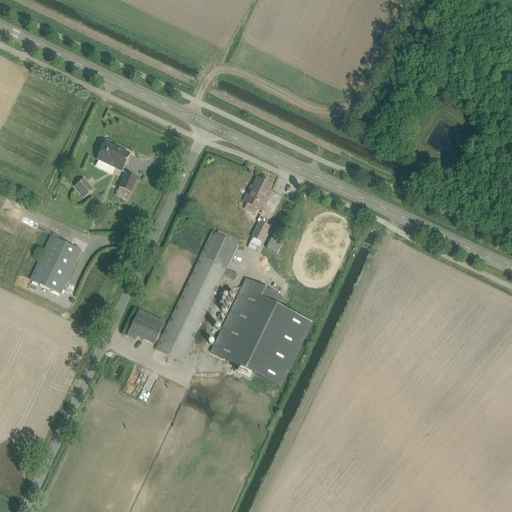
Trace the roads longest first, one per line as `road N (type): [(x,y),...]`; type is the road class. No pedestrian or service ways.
road 1 (unclassified): [(24,511),(208,126)]
road 2 (tertiary): [(511,267),(208,126)]
road 3 (track): [(398,213),(258,511)]
road 4 (tertiary): [(208,126),(0,26)]
road 5 (unknown): [(111,331),(160,358),(189,361),(243,274)]
